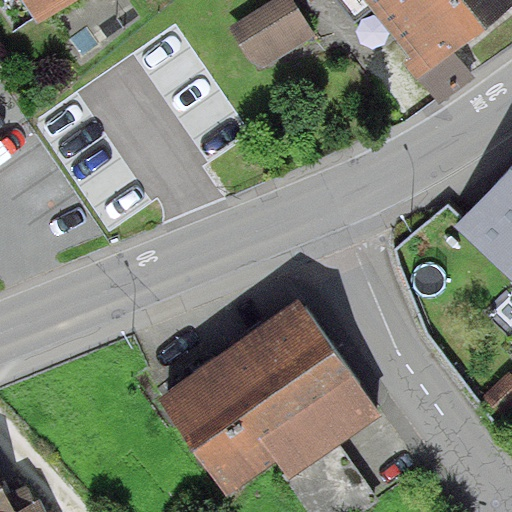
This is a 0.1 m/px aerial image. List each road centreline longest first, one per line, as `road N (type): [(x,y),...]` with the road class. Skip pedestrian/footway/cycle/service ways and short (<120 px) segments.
road 1 (unclassified): [(0,336),(337,200)]
road 2 (residential): [(337,200),(400,349),(487,474),(499,511)]
road 3 (unclassified): [(337,200),(511,101)]
